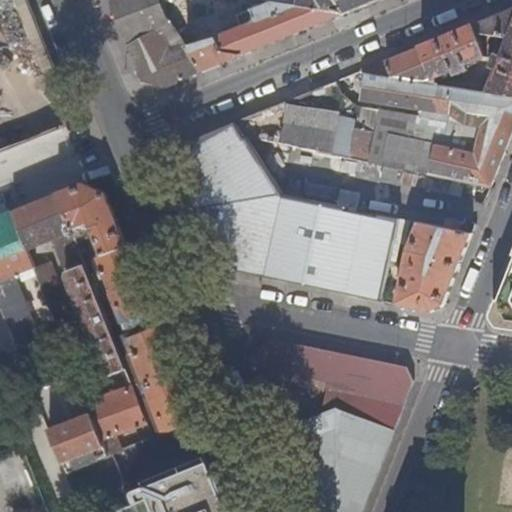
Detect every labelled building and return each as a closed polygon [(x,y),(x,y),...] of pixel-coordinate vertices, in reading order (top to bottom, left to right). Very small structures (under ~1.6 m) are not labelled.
[(17,0),(58,100),(67,97),(28,0),(17,0)] [(164,89),(203,73),(188,47),(167,12),(164,0),(117,0),(111,3),(141,80),(164,89)] [(348,15),(385,0),(264,0),(264,2),(271,3),(348,15)] [(247,55),(348,15),(271,3),(253,9),(257,20),(216,36),(222,50),(247,55)] [(489,94),(511,97),(511,10),(360,73),(367,74),(438,86),(435,80),(454,72),(456,77),(468,72),(466,66),(486,58),(485,55),(492,52),(488,42),(481,44),(478,35),(511,40),(505,54),(501,52),(494,69),(499,71),(489,94)] [(203,73),(247,55),(222,50),(216,36),(188,47),(203,73)] [(235,124),(242,137),(493,188),(511,139),(511,97),(489,94),(438,86),(367,74),(362,101),(452,115),(447,133),(444,148),(378,134),(356,130),(356,136),(338,133),(336,133),(336,134),(283,125),(287,103),(235,124)] [(340,112),(287,103),(283,125),(336,134),(336,133),(340,112)] [(444,148),(447,133),(412,125),(413,116),(382,111),(378,134),(444,148)] [(242,137),(235,124),(170,151),(195,212),(218,203),(229,231),(253,219),(246,204),(277,190),(242,137)] [(340,126),(338,133),(356,136),(356,130),(340,126)] [(84,185),(58,196),(77,245),(83,242),(88,240),(84,229),(91,227),(103,258),(98,260),(111,294),(141,282),(107,196),(84,185)] [(58,196),(12,214),(29,257),(35,255),(34,249),(55,241),(66,270),(84,262),(80,254),(77,245),(58,196)] [(347,210),(280,196),(313,251),(344,232),(347,210)] [(218,203),(195,212),(210,247),(232,239),(229,231),(218,203)] [(344,232),(313,251),(341,294),(364,298),(378,217),(347,210),(344,232)] [(12,214),(0,218),(0,305),(3,313),(36,395),(51,387),(31,339),(38,336),(15,278),(34,270),(33,266),(29,257),(12,214)] [(400,221),(378,217),(364,298),(383,302),(400,221)] [(445,306),(473,237),(420,226),(415,238),(405,235),(402,241),(413,245),(408,254),(407,262),(401,261),(399,272),(404,273),(397,306),(432,313),(445,306)] [(83,242),(77,245),(80,254),(87,251),(83,242)] [(33,266),(34,270),(38,280),(47,302),(52,312),(69,305),(53,263),(43,266),(42,262),(33,266)] [(99,299),(86,267),(67,274),(69,283),(108,379),(128,371),(122,357),(117,345),(101,304),(99,299)] [(511,272),(497,309),(505,323),(511,324),(511,272)] [(47,302),(38,280),(32,282),(42,304),(47,302)] [(157,322),(141,282),(111,294),(113,299),(125,331),(145,323),(146,326),(157,322)] [(113,299),(111,294),(99,299),(101,304),(113,299)] [(56,325),(61,338),(68,335),(64,323),(56,325)] [(197,423),(160,328),(146,334),(128,341),(165,436),(197,423)] [(122,338),(161,438),(165,436),(128,341),(146,334),(144,329),(122,338)] [(326,413),(281,433),(309,502),(312,511),(362,511),(414,384),(407,370),(324,352),(269,340),(252,360),(257,373),(328,390),(326,413)] [(117,345),(122,357),(127,355),(122,343),(117,345)] [(89,406),(93,416),(106,449),(110,458),(123,453),(117,436),(149,424),(135,390),(89,406)] [(93,416),(51,432),(55,444),(64,465),(74,462),(78,471),(99,462),(96,453),(106,449),(93,416)] [(227,511),(207,459),(192,464),(127,491),(128,493),(125,494),(130,509),(125,511),(227,511)] [(128,493),(127,491),(118,468),(98,477),(108,501),(125,494),(128,493)]
